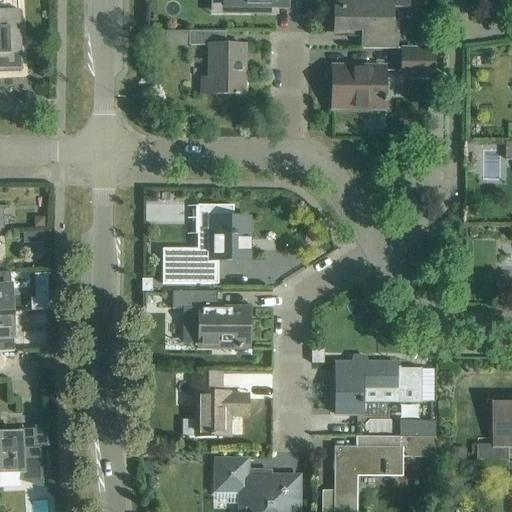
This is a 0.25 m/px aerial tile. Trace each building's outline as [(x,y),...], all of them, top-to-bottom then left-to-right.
[(223,0),(223,8),(257,8),(257,1),(269,1),(269,8),(287,8),(286,0),(223,0)] [(332,0),(333,8),(333,33),(360,33),(360,49),(398,49),(398,10),(409,10),(409,0),(332,0)] [(0,68),(21,68),(19,12),(0,12),(0,68)] [(225,32),(205,32),(188,31),(188,46),(208,46),(208,78),(201,78),(201,94),(234,95),(234,96),(238,96),(238,95),(244,95),(244,72),(244,65),(245,46),(225,45),(225,32)] [(432,50),(403,49),(402,71),(432,71),(432,50)] [(332,110),(352,110),(355,110),(355,101),(384,102),(384,67),(332,67),(332,110)] [(428,129),(428,141),(442,141),(442,129),(428,129)] [(197,250),(162,249),(162,284),(218,285),(218,260),(249,261),(249,251),(246,251),(246,240),(249,240),(249,218),(233,218),(233,206),(213,206),(213,234),(197,234),(197,250)] [(30,218),(31,227),(43,226),(42,214),(34,215),(30,218)] [(499,239),(499,227),(484,227),(484,239),(499,239)] [(47,232),(34,232),(35,242),(47,242),(48,242),(47,232)] [(10,272),(0,272),(0,312),(12,312),(10,272)] [(152,280),(142,280),(142,292),(151,292),(152,280)] [(187,340),(198,340),(198,348),(248,349),(248,317),(248,309),(217,309),(217,293),(197,292),(172,292),(172,310),(187,310),(187,340)] [(12,312),(0,312),(0,338),(13,338),(12,312)] [(311,350),(311,363),(323,363),(323,350),(311,350)] [(335,416),(355,416),(361,416),(361,389),(396,389),(396,364),(367,363),(365,357),(353,357),(351,363),(336,363),(335,416)] [(220,374),(194,374),(194,388),(196,388),(196,436),(228,436),(228,415),(248,415),(247,397),(229,397),(228,394),(220,394),(220,388),(220,374)] [(478,463),(490,463),(510,463),(510,447),(511,446),(511,400),(496,401),(496,445),(478,445),(478,463)] [(398,421),(398,439),(434,439),(435,422),(398,421)] [(0,440),(0,474),(22,473),(23,482),(42,486),(43,486),(41,448),(36,448),(35,429),(10,430),(10,440),(0,440)] [(156,436),(144,436),(144,448),(156,448),(156,436)] [(434,439),(398,439),(355,438),(355,450),(335,449),(335,492),(321,492),(321,511),(354,511),(355,469),(383,470),(383,476),(399,476),(400,454),(434,455),(434,439)] [(453,447),(452,459),(466,461),(467,449),(453,447)] [(246,461),(226,461),(214,461),(214,488),(238,488),(237,511),(298,511),(299,477),(246,477),(246,461)]
